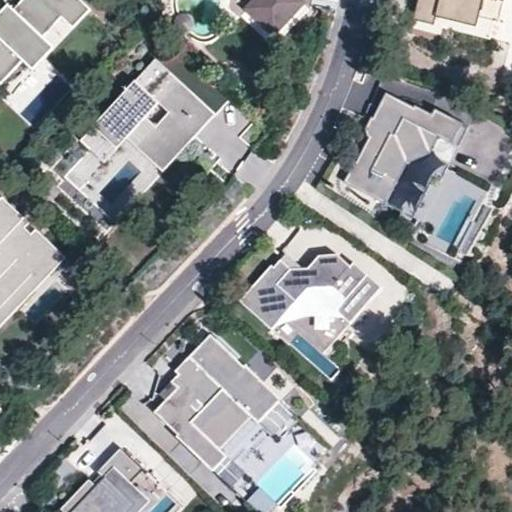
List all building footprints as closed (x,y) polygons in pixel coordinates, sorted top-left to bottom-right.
[(0,46),(0,81),(5,86),(27,63),(48,40),(67,21),(78,32),(96,13),(82,0),(30,0),(19,12),(8,1),(0,9),(0,37),(5,42),(0,46)] [(259,0),(244,15),(277,45),(313,6),(307,0),(259,0)] [(420,0),(416,17),(416,18),(456,29),(458,21),(478,26),(481,16),(501,21),(505,0),(420,0)] [(496,39),(501,21),(481,16),(478,26),(458,21),(456,29),(496,39)] [(59,50),(48,40),(27,63),(38,73),(59,50)] [(125,91),(131,96),(117,110),(116,109),(110,115),(116,120),(121,115),(165,155),(192,126),(173,108),(193,86),(159,54),(125,91)] [(193,86),(173,108),(192,126),(165,155),(121,115),(116,120),(110,115),(116,109),(117,110),(131,96),(125,91),(83,136),(107,158),(123,141),(159,174),(219,109),(193,86)] [(443,177),(471,124),(437,106),(435,112),(417,103),(410,117),(405,115),(396,132),(387,128),(389,123),(373,115),(367,127),(365,132),(369,134),(371,135),(358,159),(357,158),(346,180),(404,210),(401,215),(417,223),(420,217),(415,214),(436,174),(443,177)] [(34,228),(6,202),(0,208),(0,338),(71,263),(40,235),(36,239),(29,233),(34,228)] [(246,305),(279,334),(315,292),(338,291),(328,302),(342,314),(314,345),(329,358),(386,295),(358,269),(354,273),(341,261),(328,249),(319,259),(308,272),(297,272),(288,263),(281,271),(278,268),(246,305)] [(292,258),(288,263),(297,272),(308,272),(292,258)] [(159,413),(243,495),(257,481),(239,463),(270,431),(283,444),(304,422),(305,421),(285,403),(287,401),(251,366),(249,368),(216,336),(180,373),(184,376),(170,391),(165,396),(171,402),(159,413)] [(94,482),(65,511),(147,511),(154,505),(145,497),(135,487),(148,473),(125,451),(102,476),(109,482),(102,489),(94,482)] [(159,482),(148,473),(135,487),(145,497),(159,482)] [(257,481),(243,495),(261,511),(276,511),(283,506),(262,485),(257,481)]
